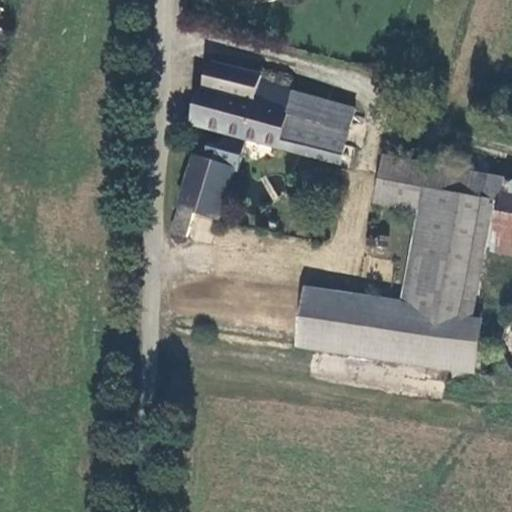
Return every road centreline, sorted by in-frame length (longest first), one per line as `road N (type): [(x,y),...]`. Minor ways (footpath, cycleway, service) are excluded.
road 1 (unclassified): [(159,0),(141,511)]
road 2 (unknown): [(373,110),(353,246),(341,259),(150,259)]
road 3 (unknown): [(158,38),(208,38),(269,54),(373,110)]
road 4 (unknown): [(511,155),(373,110)]
